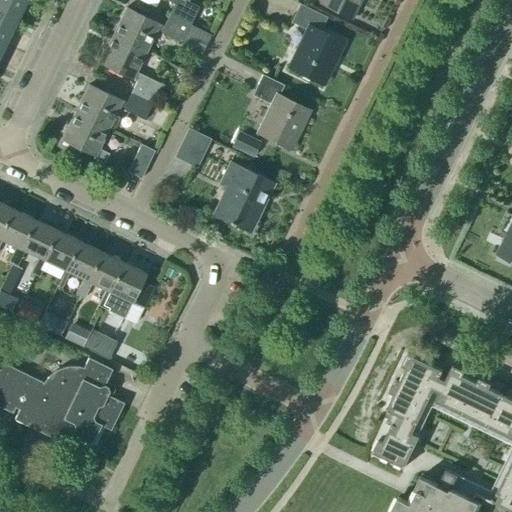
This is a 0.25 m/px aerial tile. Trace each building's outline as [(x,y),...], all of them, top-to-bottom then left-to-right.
[(0,0),(0,15),(16,23),(27,1),(25,0),(0,0)] [(190,26),(190,25),(198,8),(182,0),(165,0),(174,4),(169,15),(190,26)] [(318,0),(355,17),(362,0),(318,0)] [(322,85),(342,42),(320,31),(326,18),(299,5),(291,22),(307,30),(288,68),(322,85)] [(211,35),(190,25),(190,26),(169,15),(164,26),(126,8),(113,36),(145,52),(156,31),(181,43),(202,53),(211,35)] [(0,43),(5,46),(16,23),(0,15),(0,43)] [(135,72),(145,52),(113,36),(99,64),(136,82),(131,92),(152,103),(161,85),(135,72)] [(299,132),(309,111),(278,96),(283,86),(261,75),(252,95),(271,104),(257,134),(286,148),(295,130),(299,132)] [(144,120),(152,103),(131,92),(126,103),(88,86),(75,113),(108,129),(118,108),(144,120)] [(98,149),(108,129),(75,113),(61,141),(94,156),(93,159),(104,164),(109,154),(98,149)] [(207,139),(188,130),(174,158),(194,168),(207,139)] [(253,157),(260,143),(249,137),(248,141),(237,136),(231,147),(253,157)] [(155,152),(154,151),(141,145),(127,173),(141,180),(155,152)] [(250,234),(274,183),(230,162),(220,183),(226,186),(212,215),(250,234)] [(0,227),(9,208),(0,203),(0,227)] [(0,227),(0,243),(2,240),(16,247),(18,248),(32,219),(9,208),(0,227)] [(24,251),(38,258),(41,259),(55,230),(32,219),(18,248),(16,247),(8,263),(6,262),(1,272),(7,275),(12,265),(16,267),(24,251)] [(511,229),(502,250),(499,249),(496,256),(511,264),(511,229)] [(46,262),(60,269),(63,270),(77,241),(55,230),(41,259),(38,258),(30,274),(39,278),(46,262)] [(69,273),(83,279),(86,281),(100,252),(77,241),(63,270),(60,269),(53,285),(61,289),(69,273)] [(91,283),(105,290),(108,292),(122,263),(100,252),(86,281),(83,279),(75,295),(83,299),(91,283)] [(108,292),(105,290),(97,306),(106,310),(113,294),(131,303),(144,308),(155,287),(142,281),(145,274),(122,263),(108,292)] [(18,296),(2,288),(0,292),(0,308),(9,313),(18,296)] [(42,309),(23,300),(16,316),(35,325),(42,309)] [(68,322),(45,311),(38,326),(61,337),(68,322)] [(90,332),(72,324),(65,339),(83,348),(90,332)] [(91,330),(90,332),(83,348),(108,359),(116,341),(91,330)] [(473,511),(479,502),(473,499),(476,494),(511,511),(511,400),(489,389),(491,384),(480,379),(478,384),(464,377),(466,372),(454,366),(446,381),(441,378),(444,371),(408,354),(402,366),(407,368),(400,383),(395,380),(390,392),(394,395),(387,410),(392,413),(387,423),(393,425),(384,443),(379,441),(373,453),(381,457),(405,468),(420,437),(411,433),(415,424),(418,425),(431,399),(511,438),(511,464),(497,494),(447,470),(439,485),(421,476),(414,490),(417,491),(411,504),(398,497),(390,511),(473,511)] [(88,358),(83,368),(79,367),(77,367),(75,367),(71,367),(67,367),(63,368),(61,369),(58,370),(55,372),(52,374),(50,375),(48,377),(47,378),(45,380),(43,383),(3,363),(0,368),(0,407),(12,413),(15,407),(19,409),(14,420),(67,446),(72,436),(87,443),(92,441),(100,426),(110,431),(123,403),(107,395),(108,392),(106,388),(104,386),(112,370),(88,358)]
